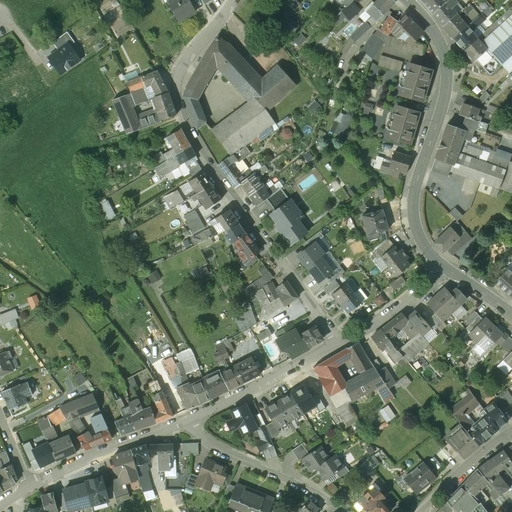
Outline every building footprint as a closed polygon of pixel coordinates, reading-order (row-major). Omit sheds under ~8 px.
[(188,0),(170,0),(169,1),(179,20),(186,17),(195,12),(188,0)] [(283,0),(269,16),(277,23),(291,7),(283,0)] [(286,0),(298,8),(302,3),(298,0),(286,0)] [(395,2),(393,0),(379,0),(368,12),(371,14),(369,16),(371,18),(373,16),(378,20),(382,15),(395,2)] [(447,1),(445,0),(424,0),(422,2),(432,15),(447,1)] [(448,0),(447,1),(432,15),(442,27),(457,14),(454,11),(453,12),(449,7),(454,6),(460,0),(448,0)] [(359,12),(351,3),(345,9),(332,21),(336,27),(345,18),(349,22),(359,12)] [(474,8),(469,3),(463,8),(468,14),(474,8)] [(511,6),(476,39),(487,50),(501,65),(510,75),(511,73),(511,6)] [(291,7),(277,23),(281,27),(295,11),(291,7)] [(457,14),(442,27),(453,39),(466,28),(467,27),(461,20),(468,14),(463,8),(457,14)] [(468,14),(461,20),(467,27),(480,15),(474,8),(468,14)] [(467,27),(466,28),(470,32),(482,21),(486,25),(496,16),(489,8),(480,15),(467,27)] [(408,19),(403,14),(397,22),(391,31),(397,39),(408,42),(419,30),(414,25),(408,18),(408,19)] [(390,16),(386,22),(384,21),(382,24),(384,25),(380,30),(379,30),(358,59),(368,65),(388,36),(391,31),(397,22),(390,16)] [(371,18),(364,23),(370,28),(378,20),(373,16),(371,18)] [(470,32),(466,28),(453,39),(463,51),(476,39),(470,32)] [(358,29),(349,37),(354,41),(362,33),(358,29)] [(52,43),(59,52),(69,45),(69,46),(74,42),(66,32),(52,43)] [(228,44),(217,37),(208,49),(192,76),(206,84),(215,66),(221,73),(238,56),(228,44)] [(408,42),(397,39),(395,49),(422,57),(425,47),(408,42)] [(476,60),(487,50),(476,39),(463,51),(473,62),(476,60)] [(69,46),(69,45),(59,52),(49,60),(60,74),(80,60),(69,46)] [(487,50),(476,60),(490,75),(501,65),(487,50)] [(278,67),(261,81),(238,56),(221,73),(248,102),(211,130),(222,143),(230,155),(275,123),(267,112),(296,86),(278,67)] [(402,63),(381,56),(378,67),(399,73),(402,63)] [(431,71),(408,64),(399,95),(422,102),(426,89),(427,89),(428,85),(427,84),(431,71)] [(157,71),(127,83),(131,94),(132,99),(145,94),(142,88),(151,84),(157,97),(168,93),(157,71)] [(206,84),(192,76),(186,88),(183,96),(197,130),(205,122),(197,101),(206,84)] [(117,85),(110,88),(115,96),(111,98),(112,100),(123,97),(117,85)] [(485,92),(478,101),(482,105),(490,96),(485,92)] [(157,97),(153,98),(158,115),(151,117),(154,125),(162,122),(162,121),(176,116),(168,93),(157,97)] [(132,99),(131,94),(125,96),(130,108),(135,106),(132,99)] [(145,94),(132,99),(135,106),(147,101),(145,94)] [(140,121),(139,117),(135,118),(130,108),(125,96),(123,97),(112,100),(126,134),(154,125),(151,117),(140,121)] [(479,109),(463,103),(458,115),(464,117),(482,123),(483,119),(477,116),(479,109)] [(418,114),(396,107),(387,137),(409,144),(413,132),(414,132),(415,127),(414,127),(418,114)] [(495,115),(479,109),(477,116),(483,119),(492,122),(495,115)] [(330,132),(346,137),(353,117),(338,111),(330,132)] [(482,123),(464,117),(462,125),(474,129),(484,133),(487,125),(482,123)] [(492,122),(483,119),(482,123),(487,125),(491,127),(492,122)] [(288,125),(280,134),(288,141),(295,132),(288,125)] [(460,129),(447,125),(444,132),(463,139),(465,131),(460,129)] [(474,129),(462,125),(460,129),(465,131),(463,139),(467,140),(470,141),(474,129)] [(170,152),(162,156),(165,161),(176,154),(190,147),(180,130),(166,138),(170,145),(173,150),(170,152)] [(463,139),(444,132),(430,171),(449,177),(451,172),(463,139)] [(495,152),(490,150),(485,164),(479,161),(482,151),(466,145),(467,140),(463,139),(451,172),(511,193),(511,190),(511,168),(507,167),(508,162),(494,157),(495,152)] [(250,144),(228,158),(232,163),(235,162),(236,162),(237,161),(239,163),(255,152),(250,144)] [(190,147),(176,154),(165,161),(160,165),(165,173),(175,167),(178,165),(195,156),(190,147)] [(411,158),(394,152),(389,168),(389,169),(400,172),(406,174),(411,158)] [(162,156),(160,153),(150,159),(155,168),(160,165),(165,161),(162,156)] [(195,156),(178,165),(181,171),(187,167),(187,166),(196,161),(197,160),(195,156)] [(228,158),(218,165),(231,183),(241,175),(232,163),(228,158)] [(196,161),(187,166),(187,167),(190,171),(199,166),(196,161)] [(165,173),(160,165),(155,168),(160,176),(165,173)] [(190,171),(188,172),(191,177),(202,171),(199,166),(190,171)] [(400,172),(389,169),(389,168),(381,166),(379,172),(398,178),(400,172)] [(245,180),(240,184),(249,197),(262,186),(263,186),(258,178),(265,173),(261,168),(253,173),(245,180)] [(202,171),(191,177),(193,180),(204,174),(202,171)] [(212,186),(204,174),(193,180),(189,182),(194,190),(190,193),(192,196),(212,186)] [(241,175),(231,183),(234,188),(240,184),(245,180),(241,175)] [(189,182),(179,188),(180,189),(187,199),(191,197),(192,196),(190,193),(194,190),(189,182)] [(273,185),(266,191),(270,196),(277,191),(273,185)] [(192,196),(191,197),(194,202),(199,199),(206,210),(221,200),(212,186),(192,196)] [(262,186),(249,197),(256,207),(266,199),(270,196),(266,191),(262,186)] [(266,199),(275,211),(290,201),(281,188),(277,191),(270,196),(266,199)] [(180,189),(163,197),(169,209),(187,199),(180,189)] [(498,191),(492,189),(489,196),(495,198),(498,191)] [(123,192),(118,195),(122,202),(127,199),(123,192)] [(303,217),(290,200),(290,201),(275,211),(271,215),(282,229),(279,231),(290,245),(307,233),(298,221),(303,217)] [(358,205),(361,211),(367,208),(363,202),(358,205)] [(462,216),(455,209),(449,214),(456,222),(462,216)] [(229,210),(209,223),(210,225),(218,221),(219,223),(221,222),(225,228),(237,221),(229,210)] [(383,210),(361,216),(367,236),(368,235),(369,240),(379,238),(377,233),(388,230),(383,210)] [(194,211),(183,216),(189,226),(200,220),(194,211)] [(200,220),(189,226),(194,233),(205,228),(200,220)] [(237,221),(225,228),(227,231),(239,223),(237,221)] [(471,239),(456,222),(450,228),(458,237),(456,239),(463,246),(471,239)] [(246,234),(239,223),(227,231),(224,233),(229,246),(234,242),(246,234)] [(213,227),(197,235),(201,243),(217,235),(213,227)] [(458,237),(450,228),(441,236),(439,238),(433,243),(443,252),(456,239),(458,237)] [(305,242),(309,247),(315,243),(323,237),(319,231),(305,242)] [(258,252),(246,234),(234,242),(242,252),(239,254),(244,261),(244,262),(254,255),(258,252)] [(201,243),(197,235),(191,238),(195,246),(201,243)] [(360,241),(352,245),(356,254),(365,250),(360,241)] [(297,256),(307,268),(321,258),(324,255),(315,243),(309,247),(297,256)] [(395,246),(380,258),(388,267),(405,253),(402,249),(399,252),(395,246)] [(405,253),(388,267),(395,277),(410,266),(406,260),(409,258),(405,253)] [(254,255),(244,262),(244,261),(242,262),(247,269),(258,260),(254,255)] [(307,268),(319,283),(326,278),(333,272),(321,258),(307,268)] [(168,278),(163,267),(149,274),(155,285),(168,278)] [(333,272),(326,278),(330,283),(334,280),(344,272),(340,267),(333,272)] [(511,273),(506,269),(493,284),(500,289),(500,288),(511,297),(511,295),(511,273)] [(269,273),(252,284),(257,291),(263,288),(271,302),(279,298),(275,291),(276,291),(271,283),(270,283),(269,281),(273,279),(269,273)] [(281,275),(273,280),(278,287),(286,281),(281,275)] [(401,277),(390,285),(394,291),(405,282),(401,277)] [(330,283),(323,289),(327,296),(332,295),(341,288),(334,280),(330,283)] [(341,288),(332,295),(336,300),(333,303),(336,307),(359,290),(351,280),(341,288)] [(287,282),(279,287),(282,293),(291,288),(287,282)] [(257,291),(256,292),(264,307),(267,306),(266,305),(271,302),(263,288),(257,291)] [(291,288),(282,293),(283,296),(279,298),(284,306),(297,298),(291,288)] [(466,299),(459,290),(455,288),(450,293),(445,288),(441,291),(441,292),(436,297),(451,313),(466,299)] [(359,290),(336,307),(340,312),(343,309),(347,315),(361,304),(361,303),(367,298),(360,289),(359,290)] [(451,313),(436,297),(432,300),(427,304),(435,313),(442,321),(451,313)] [(271,302),(266,305),(267,306),(272,314),(284,306),(279,298),(271,302)] [(365,315),(361,309),(350,318),(354,324),(365,315)] [(416,311),(412,315),(411,314),(406,319),(418,332),(421,336),(431,328),(416,311)] [(478,316),(474,311),(466,320),(470,324),(478,316)] [(12,312),(0,317),(0,322),(1,325),(15,320),(12,312)] [(252,312),(244,316),(248,326),(248,325),(256,322),(252,312)] [(442,321),(435,313),(431,318),(438,326),(443,322),(442,321)] [(406,319),(402,314),(381,330),(388,340),(402,329),(411,339),(418,332),(406,319)] [(243,315),(234,319),(241,333),(250,329),(248,325),(248,326),(244,316),(243,315)] [(478,316),(470,324),(474,329),(483,320),(478,316)] [(438,326),(431,318),(427,321),(434,330),(438,326)] [(489,322),(485,318),(483,320),(474,329),(469,335),(478,343),(493,326),(489,322)] [(291,324),(276,333),(279,340),(295,331),(291,324)] [(302,331),(298,329),(295,331),(279,340),(277,342),(282,351),(289,353),(292,358),(297,355),(321,341),(322,338),(314,326),(303,332),(302,331)] [(498,331),(493,326),(478,343),(487,351),(496,342),(503,335),(499,331),(498,331)] [(381,330),(371,337),(381,352),(385,349),(396,363),(403,358),(397,351),(396,352),(388,340),(381,330)] [(421,336),(418,332),(411,339),(397,351),(403,358),(407,363),(428,344),(421,336)] [(503,335),(496,342),(500,345),(508,337),(504,333),(503,335)] [(511,340),(508,337),(500,345),(505,350),(511,341),(511,340)] [(227,340),(215,347),(217,352),(214,354),(216,362),(222,360),(223,362),(230,359),(227,353),(232,350),(227,340)] [(358,342),(344,350),(349,357),(360,374),(373,366),(372,364),(358,342)] [(176,355),(180,362),(194,355),(191,348),(176,355)] [(362,377),(345,386),(333,367),(349,357),(344,350),(313,368),(329,395),(343,387),(352,402),(375,390),(385,402),(394,396),(388,388),(376,370),(362,377)] [(9,352),(0,355),(0,376),(13,371),(8,360),(12,359),(9,352)] [(194,355),(180,362),(182,368),(184,374),(199,368),(194,355)] [(251,357),(239,364),(240,366),(234,369),(242,384),(260,374),(251,357)] [(383,368),(382,369),(377,361),(372,364),(373,366),(374,366),(376,370),(388,388),(394,384),(383,368)] [(184,374),(182,368),(180,362),(175,364),(180,373),(180,374),(181,385),(188,382),(184,374)] [(175,364),(167,368),(172,378),(180,374),(180,373),(175,364)] [(234,368),(229,370),(227,366),(218,371),(219,373),(229,391),(242,384),(234,369),(234,368)] [(373,366),(360,374),(362,377),(376,370),(374,366),(373,366)] [(159,379),(152,368),(148,371),(155,381),(156,380),(159,379)] [(218,371),(202,378),(203,380),(203,381),(219,373),(218,371)] [(219,373),(203,381),(211,399),(212,399),(229,391),(219,373)] [(180,374),(172,378),(177,387),(181,385),(180,374)] [(132,376),(122,382),(126,392),(133,389),(137,387),(132,376)] [(409,381),(405,376),(400,381),(404,385),(409,381)] [(19,385),(16,379),(5,384),(7,389),(19,385)] [(155,381),(148,385),(153,396),(162,392),(156,380),(155,381)] [(203,380),(189,386),(197,405),(211,399),(203,381),(203,380)] [(19,385),(7,389),(1,392),(9,410),(27,403),(25,397),(33,394),(28,382),(20,385),(20,384),(19,385)] [(188,382),(181,385),(177,387),(175,388),(186,410),(197,405),(189,386),(188,382)] [(303,385),(291,393),(303,413),(315,406),(316,405),(310,397),(303,385)] [(343,387),(329,395),(341,416),(355,408),(352,402),(343,387)] [(133,389),(126,392),(127,395),(126,395),(128,403),(137,399),(133,389)] [(173,416),(162,392),(153,396),(157,406),(160,412),(153,415),(156,423),(158,423),(173,416)] [(291,393),(277,401),(290,421),(303,413),(291,393)] [(316,393),(310,397),(316,405),(315,406),(319,412),(325,408),(316,393)] [(471,393),(448,411),(460,424),(465,419),(467,419),(463,415),(465,413),(463,411),(476,400),(471,393)] [(93,395),(60,408),(65,418),(67,421),(78,416),(99,409),(96,402),(93,395)] [(511,406),(504,396),(499,400),(506,409),(511,406)] [(125,408),(120,398),(115,401),(124,419),(127,417),(126,412),(125,408)] [(137,399),(128,403),(132,415),(131,415),(136,430),(156,423),(153,415),(150,408),(142,411),(137,399)] [(506,409),(499,400),(494,403),(501,413),(506,409)] [(290,421),(277,401),(265,409),(272,422),(277,429),(290,421)] [(501,413),(494,403),(484,411),(487,414),(498,429),(508,421),(501,413)] [(245,405),(231,411),(234,418),(225,422),(230,432),(239,428),(243,436),(256,429),(245,405)] [(157,406),(150,408),(153,415),(160,412),(157,406)] [(388,406),(378,411),(386,423),(395,417),(388,406)] [(47,416),(37,422),(45,440),(46,439),(48,441),(49,444),(57,441),(51,427),(65,418),(60,408),(47,416)] [(355,408),(341,416),(347,426),(360,419),(355,408)] [(101,414),(89,419),(96,435),(107,429),(106,425),(101,414)] [(487,414),(470,428),(468,426),(469,423),(465,419),(460,424),(478,445),(498,429),(487,414)] [(124,419),(114,422),(120,435),(136,430),(131,415),(127,417),(124,419)] [(88,432),(78,416),(67,421),(78,437),(88,432)] [(277,429),(272,422),(265,426),(269,436),(270,437),(279,432),(277,429)] [(478,445),(460,424),(445,438),(449,443),(452,446),(453,445),(460,452),(459,453),(460,453),(463,458),(478,445)] [(265,425),(259,427),(265,438),(269,436),(265,426),(265,425)] [(96,445),(104,442),(112,439),(107,429),(96,435),(90,437),(88,432),(78,437),(85,450),(96,445)] [(57,441),(49,444),(56,461),(75,453),(68,436),(66,437),(65,435),(60,437),(61,439),(57,441)] [(270,439),(259,443),(265,460),(277,456),(270,439)] [(49,444),(48,441),(31,448),(36,459),(40,468),(56,461),(49,444)] [(29,462),(36,459),(31,448),(29,442),(22,445),(29,462)] [(198,443),(182,444),(183,455),(198,454),(198,443)] [(460,452),(453,445),(452,446),(449,443),(443,449),(453,459),(460,453),(459,453),(460,452)] [(173,444),(157,445),(157,454),(158,470),(158,471),(170,470),(169,457),(173,457),(173,444)] [(302,444),(292,450),(295,456),(305,449),(302,444)] [(146,445),(131,450),(131,451),(138,474),(146,471),(143,461),(150,459),(149,454),(146,445)] [(157,445),(146,445),(149,454),(157,454),(157,445)] [(328,459),(320,447),(309,454),(301,459),(310,472),(316,468),(328,459)] [(309,454),(305,449),(295,456),(299,461),(301,459),(309,454)] [(11,465),(6,451),(0,453),(0,462),(2,468),(2,469),(11,465)] [(131,451),(112,457),(119,478),(121,484),(125,483),(139,478),(138,474),(131,451)] [(488,460),(477,469),(488,482),(490,481),(494,488),(500,495),(506,490),(501,483),(502,482),(498,475),(497,471),(501,468),(501,469),(501,470),(502,470),(503,471),(504,470),(511,479),(511,465),(511,464),(504,451),(489,462),(488,460)] [(153,470),(158,470),(157,454),(149,454),(150,459),(153,470)] [(328,459),(316,468),(325,481),(335,474),(343,469),(343,468),(334,455),(328,459)] [(175,456),(173,457),(169,457),(170,470),(165,471),(165,477),(176,476),(175,456)] [(379,464),(373,456),(365,461),(372,470),(379,464)] [(207,460),(205,461),(204,464),(205,468),(203,474),(199,475),(198,477),(196,484),(209,490),(213,482),(221,485),(226,475),(223,473),(225,467),(207,460)] [(418,468),(404,479),(416,494),(423,488),(422,487),(434,477),(423,464),(418,468)] [(16,479),(11,465),(2,469),(2,468),(0,469),(0,470),(3,477),(0,478),(0,485),(3,491),(16,484),(14,480),(16,479)] [(345,467),(343,468),(343,469),(335,474),(338,478),(348,471),(345,467)] [(477,469),(462,485),(463,486),(474,496),(486,485),(490,491),(494,488),(490,481),(488,482),(477,469)] [(146,471),(138,474),(139,478),(142,491),(151,489),(146,471)] [(198,477),(191,474),(186,486),(194,489),(196,484),(198,477)] [(91,506),(108,501),(104,488),(102,478),(85,482),(85,484),(91,506)] [(119,478),(110,481),(111,486),(115,498),(128,494),(125,483),(121,484),(119,478)] [(78,486),(75,484),(73,487),(63,490),(64,493),(69,509),(69,511),(70,511),(77,511),(77,510),(91,506),(85,484),(78,486)] [(255,491),(236,484),(235,487),(254,494),(255,491)] [(235,487),(228,485),(224,496),(230,498),(235,487)] [(511,485),(506,490),(500,495),(505,502),(507,504),(511,511),(511,485)] [(115,498),(111,486),(104,488),(108,501),(109,505),(116,503),(115,498)] [(463,486),(447,502),(453,511),(454,511),(470,511),(473,509),(475,511),(486,511),(481,505),(482,505),(473,496),(474,496),(463,486)] [(246,511),(254,494),(235,487),(230,498),(228,505),(245,511),(246,511)] [(374,487),(357,503),(362,509),(361,510),(362,511),(390,511),(391,511),(391,510),(390,508),(389,507),(388,507),(387,507),(381,501),(384,498),(374,487)] [(500,495),(494,488),(490,491),(492,493),(491,495),(500,507),(505,502),(500,495)] [(273,498),(255,491),(254,494),(272,501),(273,498)] [(53,511),(54,511),(58,511),(52,493),(41,496),(44,506),(45,511),(53,511)] [(64,493),(57,495),(62,511),(69,509),(64,493)] [(272,501),(254,494),(246,511),(267,511),(272,502),(272,501)] [(318,511),(320,509),(309,499),(297,511),(318,511)] [(274,511),(278,504),(272,502),(267,511),(274,511)] [(447,502),(437,511),(451,511),(453,511),(447,502)]
